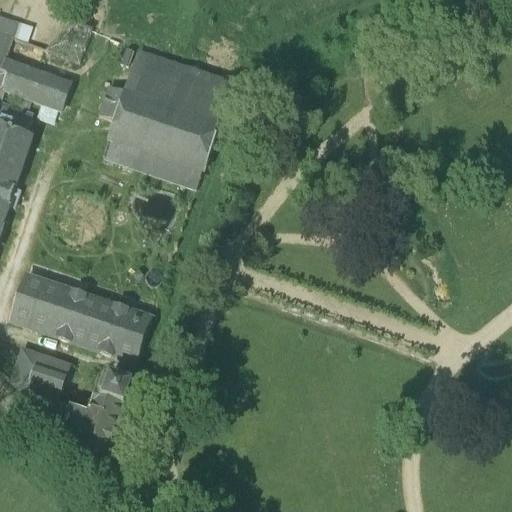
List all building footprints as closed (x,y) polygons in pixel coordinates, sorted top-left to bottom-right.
[(0,91),(0,81),(6,62),(13,41),(18,28),(18,26),(0,19),(0,103),(4,93),(0,91)] [(71,21),(54,57),(82,71),(100,35),(71,21)] [(18,28),(13,41),(27,46),(31,32),(18,28)] [(0,91),(4,93),(23,100),(32,104),(60,114),(70,86),(6,62),(0,81),(0,91)] [(107,147),(201,179),(218,129),(125,96),(108,91),(98,119),(115,125),(107,147)] [(31,118),(27,117),(17,113),(0,107),(0,231),(30,141),(26,139),(31,118)] [(136,367),(151,323),(25,279),(10,324),(136,367)] [(81,414),(69,410),(61,432),(77,447),(105,456),(122,406),(123,407),(129,390),(99,380),(91,404),(85,402),(81,414)]
